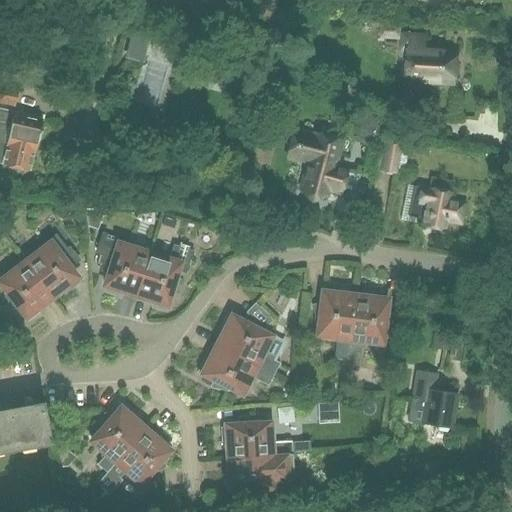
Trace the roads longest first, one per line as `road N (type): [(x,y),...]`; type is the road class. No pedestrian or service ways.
road 1 (residential): [(345,249),(88,141),(118,0)]
road 2 (residential): [(503,511),(510,274)]
road 3 (residential): [(168,334),(83,327),(52,341),(50,366),(73,377),(136,361)]
road 4 (residential): [(168,334),(226,267),(345,249)]
road 5 (residential): [(510,274),(345,249)]
road 6 (residential): [(136,361),(187,427),(193,491)]
